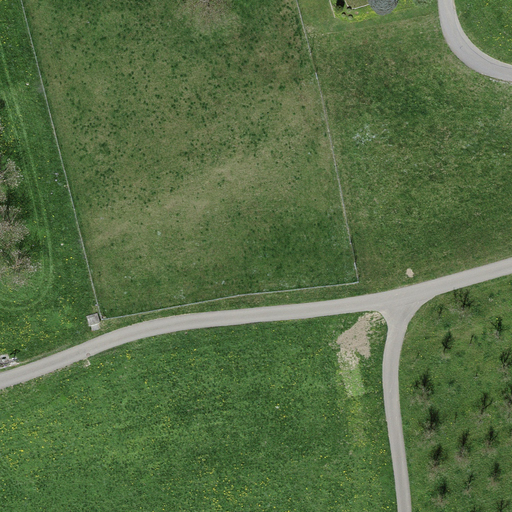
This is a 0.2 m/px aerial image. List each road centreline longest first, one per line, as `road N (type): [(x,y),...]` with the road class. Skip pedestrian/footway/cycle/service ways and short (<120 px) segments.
road 1 (unclassified): [(0,382),(165,328),(392,305)]
road 2 (unclassified): [(401,511),(388,382),(392,305)]
road 3 (unclassified): [(392,305),(511,268)]
